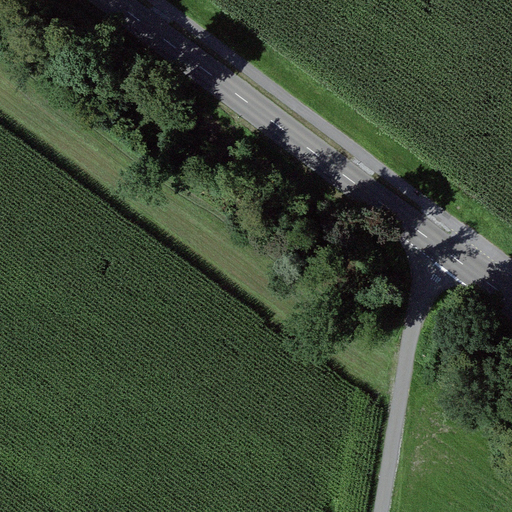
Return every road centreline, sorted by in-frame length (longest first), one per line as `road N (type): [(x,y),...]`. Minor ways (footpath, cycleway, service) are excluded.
road 1 (tertiary): [(427,239),(113,0)]
road 2 (unclassified): [(380,511),(427,239)]
